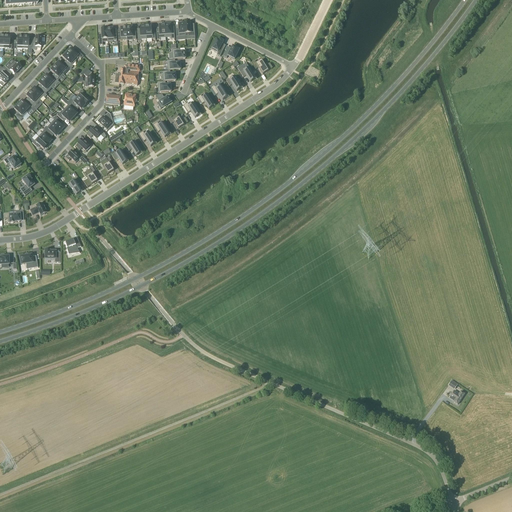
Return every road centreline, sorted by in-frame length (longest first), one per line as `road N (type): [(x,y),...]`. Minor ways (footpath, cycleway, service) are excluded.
road 1 (primary): [(0,341),(146,283),(282,199),(399,94),(476,0)]
road 2 (primary): [(465,0),(353,127),(261,203),(128,282),(0,332)]
road 3 (unclassified): [(452,503),(438,464),(420,447),(207,355),(172,323)]
road 4 (residential): [(0,240),(55,226),(277,86),(294,66)]
road 5 (residential): [(69,36),(100,64),(101,102),(42,167)]
